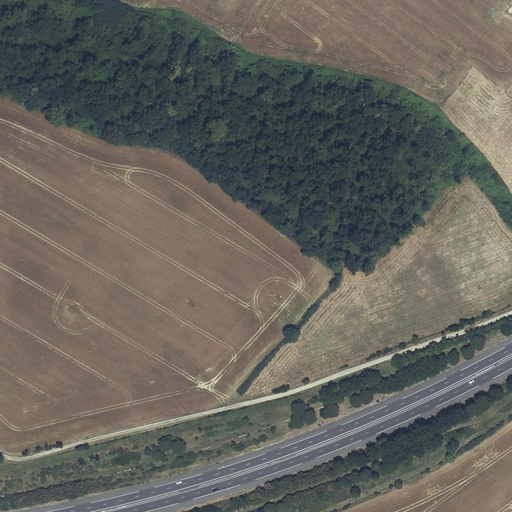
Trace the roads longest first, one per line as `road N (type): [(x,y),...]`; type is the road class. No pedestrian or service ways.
road 1 (track): [(0,453),(28,458),(275,396),(511,311)]
road 2 (motorway): [(511,347),(343,428),(177,485),(60,511)]
road 3 (motorway): [(119,511),(348,440),(511,362)]
